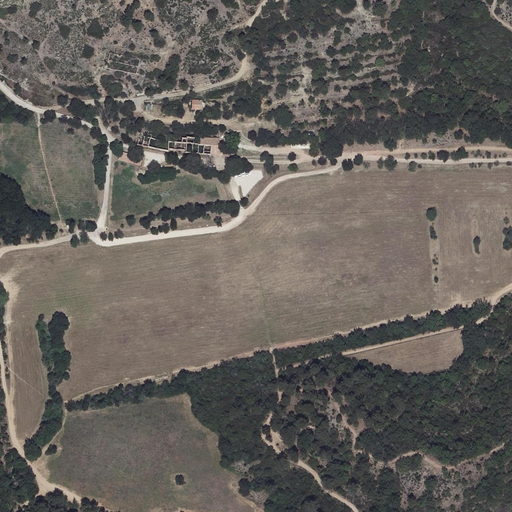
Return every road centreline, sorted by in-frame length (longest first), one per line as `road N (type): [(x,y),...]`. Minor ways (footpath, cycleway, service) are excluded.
road 1 (track): [(265,0),(247,29),(243,68),(219,85),(42,110)]
road 2 (track): [(0,359),(10,436),(39,482),(101,511)]
road 3 (track): [(344,158),(511,159)]
road 4 (track): [(93,234),(99,243),(120,242),(220,228),(240,215)]
road 5 (track): [(357,511),(270,446),(264,425),(276,408)]
road 6 (track): [(255,162),(229,122),(151,117),(137,99)]
road 7 (track): [(109,138),(172,160),(231,163)]
road 8 (track): [(109,138),(30,107),(0,85)]
